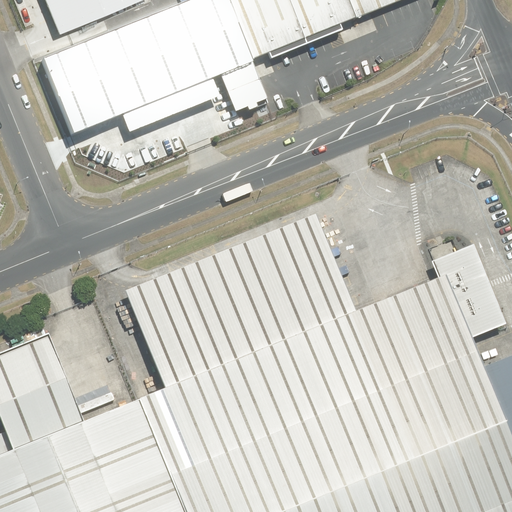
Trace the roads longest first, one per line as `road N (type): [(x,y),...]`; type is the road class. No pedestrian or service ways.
road 1 (unclassified): [(65,244),(425,97)]
road 2 (unknown): [(358,288),(347,225),(367,206),(444,187),(468,208),(511,299)]
road 3 (unclassified): [(0,84),(65,244)]
